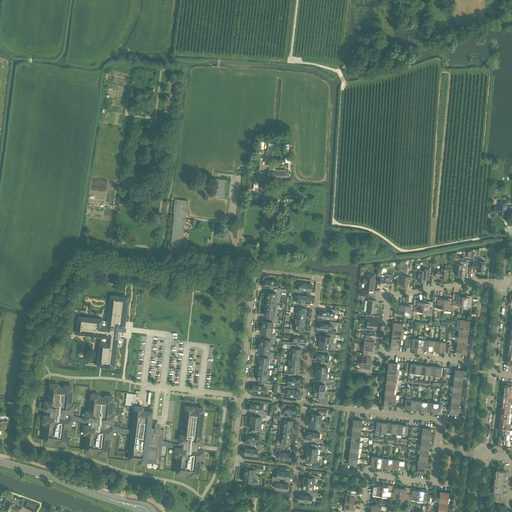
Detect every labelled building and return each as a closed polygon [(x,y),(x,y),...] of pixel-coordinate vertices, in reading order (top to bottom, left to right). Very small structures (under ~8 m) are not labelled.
[(274,171),(274,170),(273,170),(272,171),(269,171),(268,177),(272,177),(272,179),(274,179),(274,177),(286,178),(286,172),(274,171)] [(224,198),(226,180),(214,178),(212,198),(218,199),(218,198),(224,198)] [(182,248),(187,201),(175,199),(173,213),(175,213),(171,246),(182,248)] [(506,215),(507,203),(499,202),(498,207),(495,206),(494,212),(498,213),(498,214),(506,215)] [(484,271),(485,262),(473,260),(472,268),(477,269),(477,271),(484,271)] [(466,268),(467,262),(460,261),(460,264),(455,264),(454,274),(462,275),(462,268),(466,268)] [(447,279),(449,266),(445,265),(445,269),(441,268),(441,270),(436,270),(435,276),(440,276),(440,278),(447,279)] [(429,276),(430,270),(426,270),(426,271),(418,270),(417,281),(425,282),(426,276),(429,276)] [(373,289),(374,280),(375,276),(371,275),(366,274),(366,275),(365,275),(365,278),(363,278),(362,283),(365,283),(365,288),(373,289)] [(393,279),(393,275),(385,274),(385,277),(381,277),(380,287),(389,288),(390,279),(393,279)] [(410,283),(411,277),(402,276),(402,279),(399,279),(399,284),(407,285),(407,283),(410,283)] [(267,280),(265,280),(265,286),(266,286),(275,288),(274,290),(281,291),(281,288),(277,287),(278,281),(267,280)] [(311,284),(300,283),(299,289),(295,288),(294,291),(301,292),(301,289),(310,290),(311,291),(312,284),(311,284)] [(281,294),(281,291),(274,290),(274,293),(267,292),(267,298),(279,300),(279,294),(281,294)] [(461,306),(462,297),(458,296),(458,295),(453,294),(453,299),(453,304),(456,305),(455,305),(461,306)] [(293,304),(299,304),(300,302),(309,303),(310,303),(311,296),(310,296),(298,295),(298,301),(293,300),(293,304)] [(79,316),(77,333),(101,336),(108,337),(107,343),(100,342),(98,366),(114,368),(118,338),(120,339),(121,331),(122,331),(123,328),(124,328),(128,298),(111,296),(108,320),(108,327),(102,326),(102,319),(79,316)] [(462,297),(461,306),(467,306),(471,306),(472,296),(467,296),(467,297),(462,297)] [(443,308),(444,299),(440,299),(440,297),(435,297),(434,307),(437,307),(437,308),(443,308)] [(453,299),(449,298),(448,300),(444,299),(443,308),(443,311),(452,312),(453,304),(453,299)] [(376,306),(377,301),(368,300),(366,312),(375,313),(376,309),(377,309),(377,306),(376,306)] [(419,302),(419,301),(414,300),(414,305),(414,310),(417,311),(422,312),(424,303),(419,302)] [(432,312),(433,302),(428,302),(428,303),(424,303),(422,312),(428,312),(432,312)] [(401,305),(401,303),(396,303),(395,313),(398,313),(398,314),(404,314),(405,305),(401,305)] [(299,307),(299,304),(293,304),(292,307),(294,307),(293,312),(305,314),(306,308),(299,307)] [(414,305),(410,304),(409,306),(405,305),(404,314),(410,315),(413,315),(414,310),(414,305)] [(338,313),(339,310),(332,309),(332,312),(323,311),(322,311),(321,317),(322,317),(333,319),(334,313),(338,313)] [(277,316),(277,311),(265,310),(264,315),(271,316),(271,319),(278,320),(278,317),(277,316)] [(373,321),(373,318),(368,318),(365,318),(364,326),(367,326),(366,329),(374,330),(374,328),(376,329),(377,322),(373,321)] [(277,323),(278,320),(271,319),(271,322),(263,321),(262,321),(262,323),(261,327),(272,328),(273,322),(277,323)] [(337,326),(337,322),(331,321),(330,324),(321,323),(320,323),(319,329),(320,329),(320,330),(332,331),(332,325),(337,326)] [(295,324),(293,324),(292,329),(290,329),(289,332),(296,333),(296,330),(303,331),(304,325),(295,324)] [(271,334),(272,328),(261,327),(261,331),(261,333),(262,333),(269,334),(269,337),(275,338),(276,334),(271,334)] [(335,338),(336,334),(329,334),(329,336),(321,336),(320,335),(320,337),(319,342),(333,343),(334,337),(335,338)] [(375,341),(375,336),(362,334),(362,336),(362,337),(363,338),(365,338),(364,344),(373,345),(373,341),(375,341)] [(288,345),(295,346),(295,343),(304,344),(305,344),(306,338),(305,338),(293,336),(293,342),(288,342),(288,345)] [(275,341),(275,338),(269,337),(268,340),(261,339),(260,339),(260,340),(259,345),(270,346),(271,340),(275,341)] [(332,349),(333,343),(319,342),(319,346),(319,348),(320,348),(327,349),(327,352),(334,352),(334,349),(332,349)] [(372,349),(373,345),(364,344),(363,350),(364,350),(363,353),(373,354),(374,350),(372,349)] [(269,352),(270,346),(259,345),(259,349),(259,351),(260,351),(267,352),(267,355),(273,355),(274,352),(269,352)] [(294,348),(295,346),(288,345),(287,348),(292,349),(291,354),(300,355),(301,349),(294,348)] [(363,353),(360,352),(360,354),(360,355),(360,356),(361,356),(362,356),(362,362),(371,363),(371,358),(373,359),(373,354),(363,353)] [(325,364),(332,364),(332,361),(328,361),(329,355),(318,353),(318,354),(317,353),(316,360),(317,360),(326,361),(325,364)] [(273,359),(273,355),(267,355),(266,357),(260,357),(259,362),(268,364),(271,364),(271,359),(273,359)] [(370,367),(371,363),(362,362),(361,368),(361,371),(371,372),(372,367),(370,367)] [(332,368),(332,364),(325,364),(325,366),(318,366),(317,365),(316,367),(316,372),(327,373),(327,367),(332,368)] [(290,365),(287,365),(286,370),(285,370),(284,373),(291,374),(291,371),(298,372),(299,366),(290,365)] [(327,373),(316,372),(315,376),(315,378),(316,378),(324,379),(323,382),(330,382),(330,379),(329,379),(329,373),(327,373)] [(291,377),(291,374),(284,373),(284,377),(288,377),(288,383),(299,384),(300,385),(301,378),(300,378),(291,377)] [(268,381),(269,375),(257,374),(257,380),(264,380),(263,383),(270,384),(270,381),(268,381)] [(326,391),(327,385),(330,386),(330,382),(323,382),(323,384),(316,383),(315,383),(314,383),(314,385),(314,389),(324,391),(326,391)] [(69,412),(72,413),(72,411),(73,411),(74,407),(73,406),(73,405),(70,405),(72,387),(65,386),(64,388),(62,387),(61,387),(58,387),(59,385),(57,385),(58,384),(52,383),(52,384),(51,384),(49,402),(46,402),(45,409),(48,410),(47,416),(44,415),(44,417),(43,417),(42,421),(43,422),(43,423),(46,423),(44,441),(52,442),(52,440),(55,440),(55,441),(58,441),(58,443),(59,443),(59,444),(64,445),(64,444),(66,444),(68,426),(71,426),(72,419),(73,419),(75,420),(77,420),(78,421),(79,418),(78,417),(76,417),(74,416),(72,416),(69,415),(69,412)] [(267,388),(268,387),(269,387),(270,384),(263,383),(263,386),(254,385),(253,385),(252,391),(253,391),(264,393),(265,393),(267,393),(267,392),(267,388)] [(511,392),(511,389),(511,383),(507,383),(506,385),(504,385),(503,391),(511,392)] [(289,389),(290,386),(283,386),(283,389),(287,389),(286,395),(297,397),(299,397),(299,390),(298,390),(289,389)] [(324,396),(324,391),(314,389),(313,394),(313,396),(314,396),(322,397),(321,399),(328,400),(328,397),(324,396)] [(110,422),(113,423),(113,421),(114,421),(115,417),(114,417),(114,415),(111,415),(113,397),(105,396),(105,398),(103,398),(103,397),(102,397),(99,397),(99,395),(98,395),(98,394),(93,393),(93,394),(92,394),(90,412),(87,412),(86,419),(84,419),(82,419),(80,418),(79,418),(78,421),(79,421),(83,422),(86,422),(88,423),(88,426),(85,425),(85,427),(84,427),(83,432),(84,432),(84,433),(87,433),(85,451),(93,452),(93,450),(95,451),(96,451),(99,451),(99,453),(100,453),(100,454),(105,455),(105,454),(106,454),(108,436),(111,436),(112,429),(114,429),(116,430),(118,430),(120,431),(121,431),(121,428),(119,427),(117,427),(115,426),(112,426),(110,425),(110,422)] [(135,406),(136,394),(127,393),(125,405),(135,406)] [(252,404),(251,404),(250,410),(251,410),(260,411),(260,414),(266,415),(267,411),(262,411),(263,405),(252,404)] [(163,441),(164,430),(160,429),(161,423),(158,423),(158,422),(156,422),(155,429),(150,428),(152,412),(142,411),(143,407),(135,406),(132,430),(127,429),(125,429),(123,429),(121,428),(121,431),(125,432),(132,433),(129,459),(139,460),(138,463),(146,464),(146,459),(156,460),(156,455),(161,455),(163,444),(164,444),(166,445),(168,445),(170,446),(172,447),(173,444),(171,443),(169,442),(167,442),(165,441),(163,441)] [(200,445),(200,444),(201,444),(202,437),(200,437),(204,409),(186,407),(183,435),(181,435),(180,442),(181,442),(181,445),(175,444),(173,444),(172,447),(174,447),(176,448),(175,455),(178,456),(176,473),(177,473),(177,474),(183,475),(183,474),(184,474),(184,472),(187,473),(188,473),(190,473),(190,475),(198,476),(200,458),(203,459),(203,457),(204,457),(204,452),(204,451),(200,450),(196,450),(197,444),(200,444),(200,445)] [(296,409),(285,408),(284,414),(280,413),(279,416),(286,417),(286,414),(295,415),(296,415),(297,409),(296,409)] [(321,421),(321,415),(326,416),(327,411),(319,410),(318,415),(312,414),(311,414),(311,416),(310,420),(321,421)] [(266,418),(266,415),(260,414),(259,417),(252,416),(251,416),(251,417),(250,417),(250,422),(261,423),(261,417),(266,418)] [(286,420),(286,417),(279,416),(279,420),(280,420),(280,425),(292,427),(292,421),(286,420)] [(320,427),(321,421),(310,420),(310,424),(309,426),(310,426),(318,427),(317,430),(324,431),(325,427),(320,427)] [(260,429),(261,423),(250,422),(249,426),(249,428),(250,428),(258,429),(257,432),(264,433),(264,429),(260,429)] [(308,432),(307,432),(306,438),(307,438),(316,439),(316,442),(323,443),(323,440),(319,439),(319,433),(308,432)] [(248,436),(247,436),(246,442),(247,442),(256,443),(256,446),(262,447),(263,444),(258,443),(259,437),(248,436)] [(290,444),(290,438),(278,436),(278,442),(276,442),(276,445),(282,446),(283,443),(290,444)] [(322,449),(322,445),(316,444),(315,448),(308,447),(307,447),(307,449),(306,453),(317,455),(317,449),(322,449)] [(262,450),(262,447),(256,446),(255,449),(246,448),(245,448),(245,454),(246,454),(257,456),(257,450),(262,450)] [(291,453),(283,452),(283,447),(276,446),(275,452),(279,452),(279,458),(290,460),(291,460),(292,454),(291,453)] [(316,460),(317,455),(306,453),(305,458),(306,458),(305,459),(306,460),(314,461),(314,463),(312,463),(312,465),(320,466),(320,461),(316,460)] [(255,470),(259,470),(263,471),(263,466),(257,466),(256,467),(253,466),(253,469),(245,468),(244,468),(244,470),(244,474),(254,476),(255,470)] [(505,474),(505,471),(495,470),(495,473),(496,474),(495,477),(494,478),(494,481),(504,482),(505,479),(504,478),(504,475),(505,474)] [(288,472),(277,471),(277,476),(272,476),(272,479),(278,480),(279,477),(288,478),(289,478),(289,472),(288,472)] [(254,481),(254,476),(244,474),(243,479),(243,480),(244,481),(251,482),(251,484),(258,485),(258,482),(254,481)] [(318,479),(319,476),(312,475),(312,478),(304,477),(303,477),(303,478),(302,483),(313,484),(314,478),(318,479)] [(278,483),(278,480),(272,479),(271,482),(276,483),(275,489),(286,490),(287,490),(288,484),(287,484),(278,483)] [(504,485),(504,482),(494,481),(494,484),(494,485),(494,488),(493,488),(493,492),(503,493),(503,489),(503,486),(504,485)] [(313,490),(313,484),(302,483),(302,487),(302,489),(303,489),(310,490),(310,493),(317,494),(317,490),(313,490)] [(378,486),(378,484),(374,484),(372,494),(376,494),(376,495),(382,495),(383,486),(378,486)] [(391,496),(392,486),(387,485),(387,487),(383,486),(382,495),(388,496),(391,496)] [(396,488),(396,486),(392,486),(391,496),(394,496),(393,497),(399,497),(401,488),(396,488)] [(408,498),(410,488),(405,487),(405,489),(401,488),(399,497),(405,498),(408,498)] [(414,490),(414,489),(410,488),(408,498),(411,498),(411,499),(417,499),(418,491),(414,490)] [(427,500),(428,490),(423,490),(423,491),(418,491),(417,499),(423,500),(427,500)] [(316,497),(317,494),(310,493),(310,495),(301,494),(300,494),(299,501),(300,501),(311,502),(312,496),(316,497)] [(356,499),(357,494),(344,493),(344,495),(346,496),(345,502),(354,503),(354,499),(356,499)] [(501,504),(502,495),(494,494),(493,503),(501,504)] [(6,497),(3,504),(6,506),(5,509),(10,511),(11,510),(14,511),(18,511),(20,509),(14,506),(15,505),(12,503),(13,500),(6,497)] [(36,506),(27,501),(24,507),(33,511),(36,506)] [(353,508),(354,503),(345,502),(344,508),(345,508),(344,511),(349,511),(354,511),(355,508),(353,508)]
